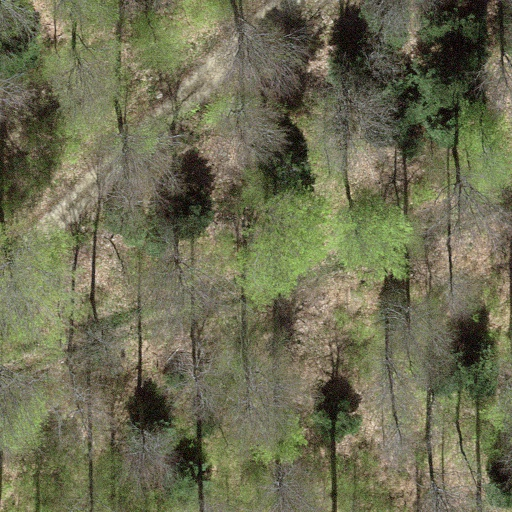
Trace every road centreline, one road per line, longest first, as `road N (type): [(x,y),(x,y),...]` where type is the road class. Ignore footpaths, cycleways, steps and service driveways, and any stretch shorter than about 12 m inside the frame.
road 1 (track): [(511,190),(0,364)]
road 2 (track): [(284,0),(190,103),(0,283)]
road 3 (track): [(0,131),(135,71),(244,43)]
